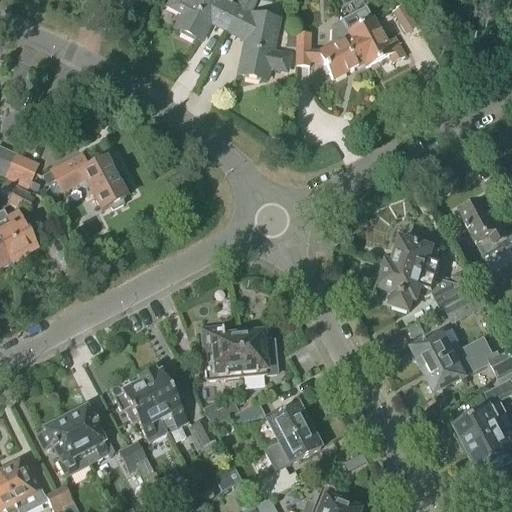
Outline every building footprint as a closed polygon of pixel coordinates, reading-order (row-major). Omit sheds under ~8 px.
[(210,25),(226,34),(237,12),(230,8),(232,3),(227,0),(225,0),(225,1),(223,0),(222,0),(171,0),(166,11),(182,19),(175,32),(199,45),(210,25)] [(237,12),(226,34),(245,44),(238,79),(264,84),(266,72),(284,76),(288,59),(270,55),(276,24),(248,18),(258,1),(255,0),(242,0),(238,9),(237,12)] [(401,10),(390,16),(404,38),(415,31),(401,10)] [(365,11),(340,24),(363,67),(366,72),(388,60),(392,68),(404,61),(393,42),(384,47),(365,11)] [(331,49),(316,57),(322,68),(331,84),(363,67),(340,24),(331,29),(331,49)] [(285,37),(285,53),(295,53),(295,38),(285,37)] [(309,38),(295,38),(295,53),(294,71),(308,71),(309,38)] [(0,181),(3,182),(14,157),(0,151),(0,181)] [(14,157),(3,182),(25,192),(36,167),(14,157)] [(86,173),(80,159),(49,175),(60,197),(84,185),(100,215),(107,211),(112,216),(122,210),(121,205),(123,203),(110,176),(115,174),(109,161),(86,173)] [(6,206),(27,217),(34,203),(14,192),(6,206)] [(508,243),(487,203),(473,210),(471,206),(458,213),(483,261),(500,252),(498,248),(508,243)] [(16,219),(7,224),(1,214),(0,214),(0,253),(8,269),(35,254),(16,219)] [(401,243),(392,268),(435,281),(439,268),(434,267),(437,258),(432,253),(418,248),(420,244),(418,241),(408,238),(404,240),(403,243),(401,243)] [(0,272),(8,269),(0,253),(0,272)] [(435,281),(392,268),(386,266),(383,277),(381,276),(378,278),(375,287),(376,290),(378,290),(377,293),(393,298),(389,309),(408,315),(411,304),(415,305),(418,298),(426,300),(431,297),(441,315),(444,313),(444,314),(465,303),(457,288),(456,288),(457,288),(435,281)] [(472,294),(461,275),(453,279),(457,288),(456,288),(457,288),(465,303),(478,296),(476,292),(472,294)] [(478,296),(465,303),(444,314),(452,328),(485,310),(478,296)] [(419,327),(409,333),(414,341),(415,341),(419,349),(428,344),(419,327)] [(220,334),(200,336),(204,369),(202,369),(204,387),(240,384),(235,341),(221,342),(220,334)] [(240,340),(235,341),(240,384),(275,380),(273,365),(268,365),(267,348),(262,348),(261,338),(252,339),(249,336),(242,336),(240,340)] [(419,349),(412,353),(413,356),(412,360),(415,366),(419,367),(424,375),(457,357),(461,355),(456,347),(452,349),(450,351),(447,352),(443,344),(440,338),(432,342),(428,344),(419,349)] [(457,357),(424,375),(428,383),(426,387),(430,393),(433,394),(435,397),(489,369),(497,383),(511,375),(511,361),(509,356),(499,361),(496,357),(486,363),(477,346),(461,355),(457,357)] [(143,387),(139,389),(158,423),(163,435),(165,438),(187,427),(185,423),(174,403),(182,399),(177,389),(178,388),(169,373),(154,381),(153,378),(141,384),(143,387)] [(501,390),(485,399),(491,409),(511,398),(511,389),(511,388),(511,375),(497,383),(501,390)] [(139,389),(112,403),(120,418),(125,416),(131,427),(135,425),(145,444),(147,448),(165,438),(163,435),(158,423),(139,389)] [(444,405),(448,413),(457,408),(453,400),(444,405)] [(236,419),(229,423),(233,432),(247,425),(263,456),(277,449),(307,432),(310,431),(308,426),(305,421),(301,421),(295,410),(285,415),(277,419),(276,418),(275,416),(265,421),(258,408),(236,419)] [(501,409),(456,432),(461,442),(457,444),(463,454),(466,452),(467,454),(501,436),(495,425),(506,419),(502,412),(501,409)] [(99,425),(100,424),(93,410),(80,417),(77,414),(67,420),(67,424),(64,425),(87,467),(88,469),(88,470),(113,458),(114,453),(99,425)] [(205,414),(202,416),(207,425),(211,433),(220,428),(215,419),(211,411),(205,414)] [(231,411),(215,419),(220,428),(229,423),(236,419),(231,411)] [(62,426),(58,424),(48,429),(48,433),(36,440),(44,454),(50,451),(51,453),(54,451),(60,463),(57,465),(66,482),(88,470),(88,469),(87,467),(64,425),(62,426)] [(219,453),(204,424),(191,430),(207,460),(219,453)] [(274,476),(254,487),(264,505),(268,503),(299,487),(294,477),(288,479),(284,472),(288,470),(306,461),(319,454),(313,443),(315,440),(310,431),(307,432),(277,449),(263,456),(274,476)] [(501,436),(467,454),(481,480),(511,463),(511,431),(501,436)] [(156,483),(136,446),(116,456),(126,476),(137,471),(143,483),(145,482),(148,487),(156,483)] [(4,476),(0,477),(0,485),(14,511),(35,511),(47,506),(50,511),(61,511),(53,495),(43,500),(40,495),(41,495),(25,465),(15,470),(12,468),(4,472),(4,476)] [(0,511),(14,511),(0,485),(0,511)] [(73,511),(63,490),(53,495),(61,511),(73,511)] [(146,490),(135,496),(144,511),(145,511),(156,507),(146,490)] [(306,504),(302,511),(345,511),(331,506),(334,498),(332,493),(326,490),(320,493),(317,501),(314,507),(306,504)] [(202,501),(197,491),(184,497),(189,508),(202,501)] [(264,505),(254,510),(254,511),(272,511),(268,503),(264,505)]
